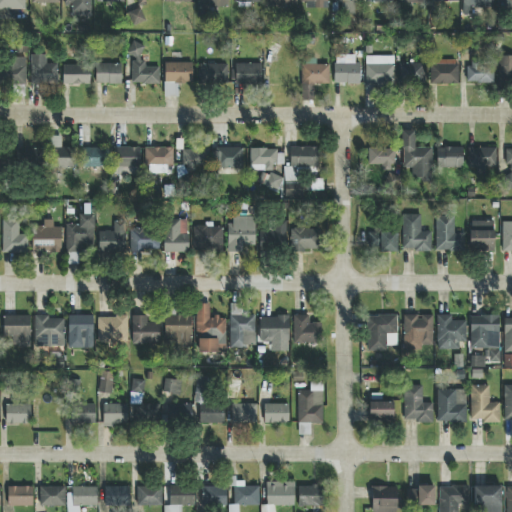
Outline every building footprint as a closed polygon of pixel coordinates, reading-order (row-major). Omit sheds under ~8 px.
[(0,0),(0,9),(24,10),(24,0),(0,0)] [(91,0),(64,0),(65,6),(72,6),(72,17),(92,16),(91,0)] [(228,0),(198,0),(198,15),(211,16),(211,8),(228,8),(228,0)] [(301,0),(301,7),(328,8),(328,0),(301,0)] [(360,1),(360,0),(335,0),(335,1),(343,1),(342,15),(354,16),(355,1),(360,1)] [(493,8),(493,0),(462,0),(462,16),(470,16),(470,7),(493,8)] [(511,0),(498,0),(499,10),(511,10),(511,0)] [(133,25),(145,21),(140,7),(128,12),(133,25)] [(159,84),(159,67),(143,67),(142,43),(130,43),(131,84),(159,84)] [(31,84),(57,84),(57,63),(46,64),(46,54),(30,55),(31,84)] [(334,83),(359,84),(360,63),(355,63),(355,55),(335,55),(334,83)] [(394,56),(366,56),(365,85),(393,85),(394,56)] [(511,56),(498,56),(498,83),(511,82),(511,56)] [(26,58),(0,57),(0,84),(16,85),(15,95),(24,95),(26,58)] [(302,101),(314,100),(314,84),(330,84),(329,64),(316,65),(316,58),(301,59),(302,101)] [(458,60),(431,59),(431,84),(457,85),(458,60)] [(164,96),(178,96),(178,83),(191,83),(192,63),(164,62),(164,96)] [(467,83),(493,83),(493,62),(467,62),(467,83)] [(121,64),(96,63),(95,84),(121,84),(121,64)] [(235,84),(261,84),(261,63),(235,63),(235,84)] [(398,84),(423,84),(424,64),(399,63),(398,84)] [(228,64),(200,64),(199,83),(227,84),(228,64)] [(62,84),(90,85),(90,65),(62,65),(62,84)] [(431,147),(415,148),(415,130),(402,131),(403,168),(412,168),(412,179),(432,178),(431,147)] [(61,136),(47,136),(47,148),(52,148),(52,168),(75,168),(76,147),(61,147),(61,136)] [(83,167),(108,167),(107,147),(83,148),(83,167)] [(139,147),(115,147),(115,173),(139,174),(139,147)] [(172,148),(146,147),(145,173),(171,174),(172,148)] [(242,166),(242,147),(183,149),(184,173),(203,173),(203,167),(242,166)] [(318,147),(290,147),(290,167),(317,167),(318,147)] [(462,147),(437,147),(437,168),(463,168),(462,147)] [(468,167),(476,167),(476,175),(484,175),(485,167),(495,167),(496,148),(468,147),(468,167)] [(382,164),(382,170),(393,170),(393,148),(368,149),(368,165),(382,164)] [(273,170),(273,164),(284,164),(283,149),(250,150),(250,170),(273,170)] [(322,179),(308,179),(308,183),(297,183),(297,174),(285,174),(285,199),(304,199),(304,190),(322,190),(322,179)] [(282,189),(282,175),(261,175),(261,189),(282,189)] [(66,224),(65,252),(81,253),(81,244),(93,245),(95,215),(79,214),(79,224),(66,224)] [(421,214),(402,215),(402,251),(431,250),(431,231),(421,231),(421,214)] [(230,252),(243,252),(243,245),(254,245),(255,216),(230,216),(230,252)] [(464,250),(464,233),(454,233),(454,216),(435,216),(436,251),(464,250)] [(187,219),(163,219),(164,252),(188,252),(187,219)] [(2,253),(27,253),(27,234),(18,235),(18,220),(2,220),(2,253)] [(53,220),(43,220),(43,226),(32,227),(33,253),(62,252),(61,227),(53,227),(53,220)] [(285,248),(286,220),(269,220),(269,230),(259,230),(258,247),(285,248)] [(469,249),(494,250),(494,221),(470,221),(469,249)] [(511,221),(502,222),(502,251),(511,251),(511,221)] [(98,252),(125,252),(125,223),(114,223),(113,231),(99,231),(98,252)] [(192,225),(193,250),(222,249),(222,227),(213,227),(213,224),(192,225)] [(291,250),(319,251),(319,229),(291,228),(291,250)] [(129,251),(159,251),(159,229),(130,229),(129,251)] [(397,230),(368,229),(368,250),(397,251),(397,230)] [(229,347),(254,347),(255,313),(242,313),(242,304),(230,303),(229,347)] [(196,352),(225,352),(225,317),(209,317),(209,304),(197,304),(196,352)] [(436,349),(458,350),(458,342),(466,342),(466,321),(451,320),(451,315),(437,314),(436,349)] [(93,316),(68,315),(68,348),(93,348),(93,316)] [(164,315),(165,343),(191,343),(191,315),(164,315)] [(309,315),(293,315),(293,343),(321,343),(321,323),(309,323),(309,315)] [(368,351),(386,351),(386,346),(397,346),(396,315),(367,315),(368,351)] [(432,315),(403,316),(403,348),(433,347),(432,315)] [(499,316),(471,315),(470,348),(499,348),(499,316)] [(30,316),(3,316),(3,336),(12,336),(12,345),(30,345),(30,316)] [(127,317),(97,316),(97,342),(127,343),(127,317)] [(159,322),(147,322),(147,316),(131,316),(131,344),(159,343),(159,322)] [(259,342),(289,341),(288,316),(259,317),(259,342)] [(64,346),(64,317),(34,317),(34,347),(64,346)] [(470,367),(484,368),(484,356),(471,356),(470,367)] [(113,372),(99,371),(99,393),(112,393),(113,372)] [(181,380),(164,378),(163,393),(180,394),(181,380)] [(130,404),(142,404),(143,380),(131,379),(130,404)] [(206,379),(195,379),(194,403),(205,403),(206,379)] [(323,423),(322,382),(310,382),(310,390),(297,391),(298,435),(309,434),(309,423),(323,423)] [(422,386),(404,385),(403,421),(432,422),(433,402),(422,402),(422,386)] [(499,423),(499,402),(489,402),(489,385),(470,385),(471,420),(482,420),(482,423),(499,423)] [(437,423),(466,422),(466,389),(437,390),(437,423)] [(393,402),(369,402),(369,421),(394,420),(393,402)] [(30,403),(5,404),(5,424),(31,423),(30,403)] [(231,423),(256,424),(257,404),(231,403),(231,423)] [(95,404),(70,404),(70,424),(95,424),(95,404)] [(127,404),(103,404),(103,425),(127,425),(127,404)] [(160,404),(134,405),(134,423),(161,422),(160,404)] [(224,423),(224,405),(171,404),(171,422),(224,423)] [(289,404),(264,404),(264,423),(289,423),(289,404)] [(294,505),(294,482),(266,482),(267,505),(260,505),(260,511),(276,511),(276,506),(294,505)] [(298,506),(323,506),(323,486),(298,485),(298,506)] [(32,487),(8,486),(7,506),(32,506),(32,487)] [(65,487),(40,486),(39,506),(65,507),(65,487)] [(97,506),(97,486),(72,487),(72,494),(67,494),(67,511),(80,511),(80,506),(97,506)] [(129,486),(105,487),(105,506),(129,506),(129,486)] [(162,487),(137,486),(137,505),(161,506),(162,487)] [(194,486),(169,486),(169,506),(164,506),(164,511),(180,511),(180,506),(194,506),(194,486)] [(202,505),(226,506),(226,487),(202,486),(202,505)] [(228,511),(238,511),(239,505),(258,506),(259,486),(234,486),(233,505),(228,505),(228,511)] [(435,486),(418,486),(418,505),(434,505),(435,486)] [(438,511),(458,511),(458,504),(468,504),(469,487),(439,486),(438,511)] [(501,511),(501,486),(473,486),(473,511),(501,511)] [(397,511),(397,487),(372,487),(372,511),(397,511)] [(416,504),(417,489),(407,489),(407,504),(416,504)]
